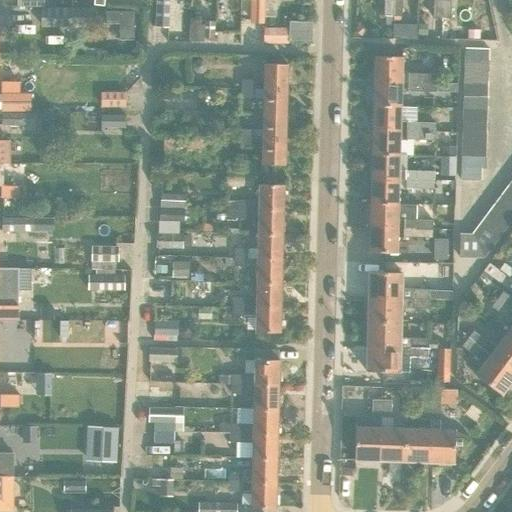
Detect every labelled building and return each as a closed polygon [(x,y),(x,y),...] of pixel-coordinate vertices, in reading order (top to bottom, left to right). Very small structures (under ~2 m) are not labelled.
[(156,0),(156,28),(169,28),(170,0),(156,0)] [(264,0),(251,0),(251,22),(264,22),(264,0)] [(383,0),(383,17),(386,17),(393,18),(393,0),(383,0)] [(393,0),(393,18),(402,18),(402,0),(393,0)] [(433,0),(432,19),(441,20),(441,0),(433,0)] [(441,0),(441,20),(450,20),(450,0),(441,0)] [(41,9),(41,27),(92,27),(92,8),(41,9)] [(120,40),(134,40),(134,12),(107,12),(106,24),(120,24),(120,40)] [(204,38),(214,38),(215,22),(205,21),(204,26),(204,33),(204,38)] [(418,25),(417,36),(426,36),(426,25),(418,25)] [(361,27),(355,32),(362,38),(367,33),(361,27)] [(264,28),(264,43),(289,44),(289,43),(289,29),(264,28)] [(469,39),(479,39),(479,31),(469,31),(469,39)] [(464,60),(488,60),(488,48),(464,48),(464,60)] [(374,83),(438,85),(438,75),(402,75),(402,59),(374,58),(374,83)] [(464,72),(488,72),(488,60),(464,60),(464,72)] [(193,65),(193,70),(196,74),(202,74),(206,71),(206,65),(202,61),(197,61),(193,65)] [(264,92),(287,92),(288,67),(266,66),(265,89),(264,92)] [(464,72),(463,84),(487,84),(488,72),(464,72)] [(241,80),(240,91),(255,91),(255,89),(255,80),(241,80)] [(2,82),(2,93),(20,94),(20,82),(2,82)] [(374,83),(373,108),(400,108),(400,93),(437,94),(438,85),(374,83)] [(463,96),(487,96),(487,84),(463,84),(463,96)] [(63,90),(63,104),(87,105),(88,91),(63,90)] [(287,92),(264,92),(255,91),(240,91),(240,98),(264,99),(264,116),(286,117),(287,92)] [(101,92),(101,107),(126,107),(126,92),(101,92)] [(2,93),(2,111),(30,112),(30,94),(20,94),(2,93)] [(182,107),(182,96),(155,97),(156,108),(182,107)] [(487,96),(463,96),(463,108),(487,108),(487,96)] [(400,108),(373,108),(373,132),(435,133),(435,125),(400,124),(400,108)] [(462,119),(486,120),(487,108),(463,108),(462,119)] [(2,113),(2,126),(22,126),(22,131),(35,131),(35,113),(2,113)] [(101,115),(101,128),(126,128),(126,115),(101,115)] [(286,117),(264,116),(263,130),(239,129),(238,148),(262,148),(261,167),(284,168),(286,117)] [(462,119),(462,131),(486,132),(486,120),(462,119)] [(462,131),(462,143),(486,144),(486,132),(462,131)] [(435,133),(373,132),(372,156),(399,157),(399,155),(400,143),(435,143),(435,133)] [(0,163),(3,164),(9,164),(10,141),(0,141),(0,163)] [(461,155),(485,156),(486,144),(462,143),(461,155)] [(442,157),(456,157),(456,148),(442,148),(442,157)] [(371,181),(434,182),(434,174),(407,173),(407,155),(399,155),(399,157),(372,156),(371,181)] [(485,168),(485,156),(461,155),(461,167),(482,168),(485,168)] [(441,176),(456,177),(456,159),(442,158),(441,176)] [(482,181),(482,168),(461,167),(461,181),(482,181)] [(226,176),(226,188),(254,189),(254,177),(226,176)] [(434,182),(371,181),(371,205),(398,206),(398,192),(434,193),(434,182)] [(500,195),(511,203),(511,188),(507,185),(500,195)] [(20,198),(20,186),(1,186),(1,198),(20,198)] [(228,211),(284,213),(285,188),(260,187),(259,201),(228,200),(228,211)] [(161,208),(185,209),(186,195),(161,194),(161,208)] [(511,203),(500,195),(493,205),(511,218),(511,203)] [(371,205),(370,230),(415,231),(432,231),(432,222),(414,222),(415,206),(398,206),(371,205)] [(486,214),(505,229),(511,219),(511,218),(493,205),(486,214)] [(185,209),(161,208),(160,208),(160,222),(185,222),(185,209)] [(228,211),(228,221),(237,221),(237,218),(259,219),(258,237),(283,237),(284,213),(228,211)] [(486,214),(479,224),(498,238),(505,229),(486,214)] [(2,218),(1,231),(34,231),(34,230),(34,218),(2,218)] [(479,224),(472,234),(483,259),(498,238),(479,224)] [(415,231),(370,230),(370,255),(397,255),(397,240),(414,240),(432,240),(432,231),(415,231)] [(157,248),(183,249),(184,234),(157,233),(157,248)] [(459,258),(483,259),(472,234),(460,234),(459,258)] [(234,260),(283,262),(283,237),(258,237),(258,250),(234,249),(234,260)] [(437,239),(437,259),(448,259),(448,239),(437,239)] [(92,246),(92,262),(119,262),(119,247),(92,246)] [(283,262),(234,260),(233,267),(257,267),(257,285),(282,286),(283,262)] [(172,261),(172,280),(188,280),(188,261),(172,261)] [(0,319),(19,320),(19,306),(16,306),(16,291),(18,291),(18,290),(16,290),(16,270),(18,270),(18,268),(0,268),(0,319)] [(89,275),(89,290),(125,290),(125,275),(89,275)] [(369,275),(368,300),(401,301),(401,300),(410,301),(411,292),(402,292),(402,276),(369,275)] [(232,309),(281,310),(282,286),(257,285),(256,298),(232,297),(232,299),(232,309)] [(497,299),(496,300),(511,312),(511,297),(503,291),(497,299)] [(429,301),(429,293),(411,292),(410,301),(429,301)] [(441,293),(441,302),(452,302),(453,293),(441,293)] [(429,301),(410,301),(401,300),(401,301),(368,300),(367,324),(401,325),(401,310),(429,311),(429,301)] [(511,324),(503,336),(511,342),(511,312),(496,300),(491,307),(511,322),(511,324)] [(42,308),(42,320),(55,320),(55,308),(42,308)] [(281,310),(232,309),(232,316),(256,317),(255,335),(280,335),(281,310)] [(102,332),(102,322),(85,321),(85,331),(102,332)] [(154,335),(179,336),(179,321),(154,321),(154,335)] [(180,328),(180,335),(184,339),(190,339),(195,335),(195,328),(190,324),(184,324),(180,328)] [(366,349),(428,350),(436,351),(436,342),(400,341),(401,325),(367,324),(366,349)] [(466,339),(511,373),(511,342),(503,336),(495,347),(473,331),(466,339)] [(511,381),(511,373),(466,339),(461,346),(484,363),(474,376),(501,397),(511,381)] [(149,361),(177,362),(178,349),(149,348),(149,361)] [(428,350),(366,349),(366,374),(399,375),(400,361),(427,362),(428,350)] [(438,349),(437,381),(449,381),(450,349),(438,349)] [(219,376),(219,384),(230,384),(230,387),(245,387),(245,384),(254,385),(254,388),(279,388),(279,363),(255,363),(245,363),(245,377),(219,376)] [(38,374),(38,395),(51,395),(51,374),(38,374)] [(175,404),(175,391),(161,391),(161,388),(150,388),(149,404),(160,405),(161,403),(175,404)] [(254,388),(253,412),(278,413),(279,388),(254,388)] [(440,402),(440,404),(457,404),(457,391),(449,390),(440,390),(440,402)] [(0,395),(1,407),(18,407),(18,395),(0,395)] [(381,419),(381,400),(373,401),(372,418),(381,419)] [(381,400),(381,419),(381,430),(379,463),(404,464),(405,431),(390,430),(391,400),(381,400)] [(429,421),(429,402),(421,401),(421,421),(429,421)] [(430,402),(429,421),(429,432),(428,465),(453,466),(454,448),(454,440),(454,432),(439,432),(440,404),(440,402),(430,402)] [(149,423),(176,423),(176,408),(150,408),(149,423)] [(219,424),(219,435),(231,435),(277,437),(278,413),(253,412),(253,425),(219,424)] [(379,463),(381,419),(372,418),(358,418),(357,429),(356,429),(354,462),(379,463)] [(92,428),(90,461),(120,462),(121,429),(92,428)] [(23,429),(23,442),(36,442),(36,429),(23,429)] [(405,431),(404,464),(428,465),(429,432),(405,431)] [(136,436),(137,456),(163,455),(163,435),(136,436)] [(252,443),(252,460),(277,461),(277,437),(231,435),(230,443),(252,443)] [(174,441),(174,456),(183,456),(183,442),(174,441)] [(0,476),(12,477),(12,454),(0,454),(0,476)] [(54,469),(55,455),(42,454),(41,469),(54,469)] [(58,475),(88,476),(89,457),(59,456),(58,475)] [(227,484),(276,485),(277,461),(252,460),(251,473),(228,473),(227,484)] [(135,464),(135,478),(161,477),(160,463),(135,464)] [(169,469),(169,480),(182,480),(182,469),(169,469)] [(353,469),(342,469),(341,477),(352,477),(353,469)] [(0,511),(12,511),(12,499),(12,477),(0,476),(0,511)] [(160,482),(159,492),(172,492),(172,482),(160,482)] [(276,485),(227,484),(227,492),(251,492),(251,509),(275,510),(276,485)] [(199,511),(237,511),(237,504),(200,503),(199,511)]
